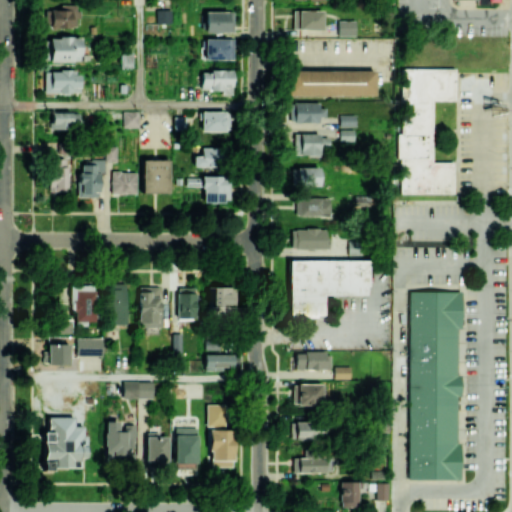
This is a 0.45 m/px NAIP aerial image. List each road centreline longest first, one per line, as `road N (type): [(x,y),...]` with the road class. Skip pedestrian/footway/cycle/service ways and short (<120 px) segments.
road 1 (residential): [(261,511),(258,0)]
road 2 (residential): [(3,511),(5,0)]
road 3 (residential): [(0,241),(257,242)]
road 4 (residential): [(3,511),(239,511)]
